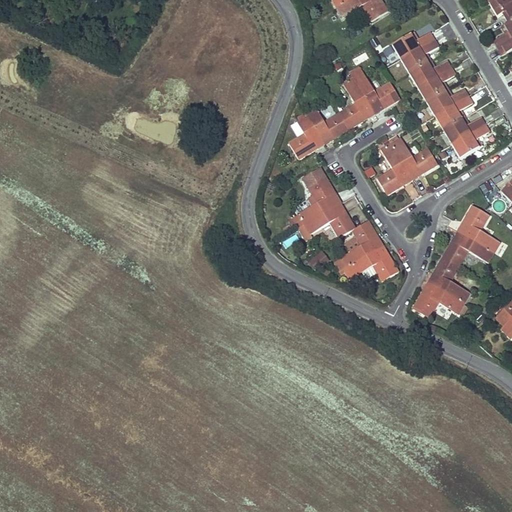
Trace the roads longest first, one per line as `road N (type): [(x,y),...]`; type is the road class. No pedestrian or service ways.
road 1 (unclassified): [(391,321),(274,266),(250,228),(249,192),(296,54),(283,0)]
road 2 (residential): [(397,120),(352,146),(347,161),(388,229)]
road 3 (unclassified): [(511,384),(391,321)]
road 4 (residential): [(511,108),(447,0)]
